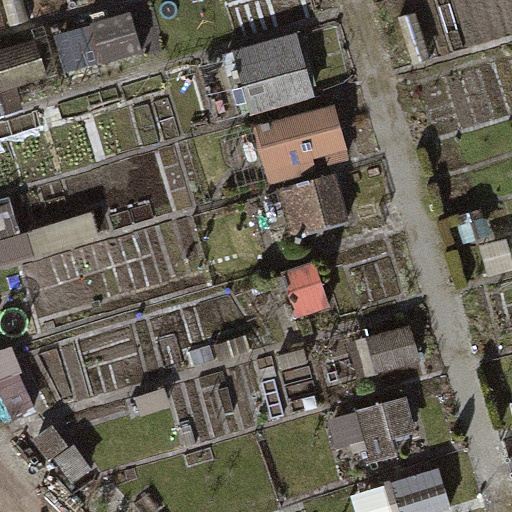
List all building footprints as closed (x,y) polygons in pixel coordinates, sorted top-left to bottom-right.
[(138,13),(83,18),(87,61),(141,57),(138,13)] [(237,47),(254,113),(320,96),(302,29),(237,47)] [(45,47),(0,49),(0,96),(48,94),(45,47)] [(339,103),(258,126),(273,180),(354,158),(339,103)] [(303,233),(330,227),(318,175),(291,181),(303,233)] [(20,195),(0,199),(0,264),(34,257),(20,195)] [(373,344),(377,369),(418,363),(414,338),(373,344)] [(355,455),(419,446),(412,401),(349,410),(355,455)] [(452,511),(447,474),(368,485),(371,511),(452,511)]
